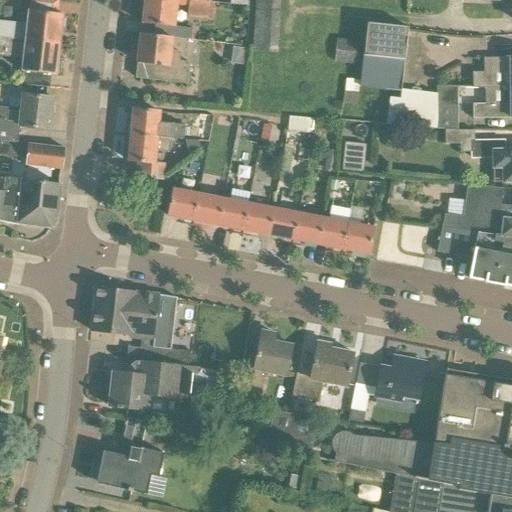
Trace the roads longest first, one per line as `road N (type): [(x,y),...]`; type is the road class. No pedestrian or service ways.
road 1 (residential): [(511,336),(71,250)]
road 2 (residential): [(71,250),(99,0)]
road 3 (residential): [(33,511),(49,452),(68,283)]
